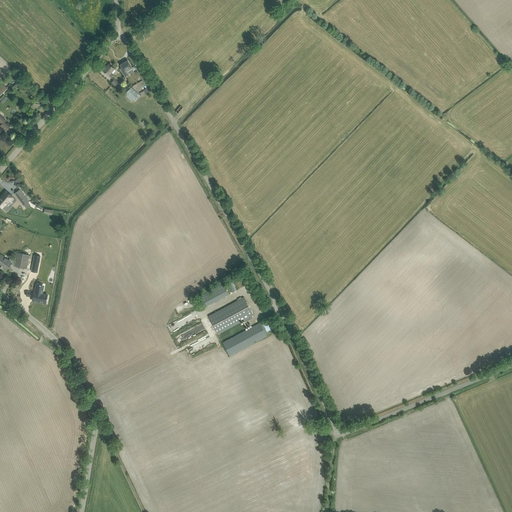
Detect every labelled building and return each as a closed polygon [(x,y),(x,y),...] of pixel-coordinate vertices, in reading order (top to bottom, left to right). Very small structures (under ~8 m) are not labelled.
[(128,61),(121,65),(122,67),(121,68),(126,77),(129,75),(127,72),(127,73),(126,71),(132,68),(128,61)] [(114,69),(109,64),(103,71),(112,78),(114,75),(111,72),(114,69)] [(123,87),(114,80),(112,83),(120,90),(123,87)] [(130,96),(135,101),(140,96),(131,88),(125,95),(128,98),(130,96)] [(0,115),(0,122),(2,124),(1,125),(0,126),(3,128),(7,131),(10,126),(7,123),(5,122),(6,120),(0,115)] [(13,197),(6,190),(2,195),(3,195),(0,197),(0,206),(3,209),(5,205),(6,206),(10,202),(12,204),(16,199),(13,197)] [(20,190),(15,193),(24,205),(29,202),(20,190)] [(16,262),(15,266),(27,268),(29,255),(17,252),(16,262)] [(1,255),(0,255),(0,265),(1,266),(1,265),(7,269),(11,263),(14,265),(14,266),(15,266),(16,262),(10,258),(9,261),(1,255)] [(34,256),(31,271),(38,273),(41,257),(34,256)] [(223,284),(218,286),(198,297),(204,308),(229,294),(223,284)] [(34,291),(32,297),(34,297),(34,299),(38,300),(38,301),(46,302),(48,295),(42,294),(43,288),(39,287),(38,290),(36,289),(35,292),(34,291)] [(240,300),(209,316),(218,334),(244,320),(245,322),(252,318),(251,316),(253,315),(244,297),(240,300)] [(260,323),(223,343),(230,356),(267,336),(266,334),(269,333),(264,323),(261,324),(260,323)]
